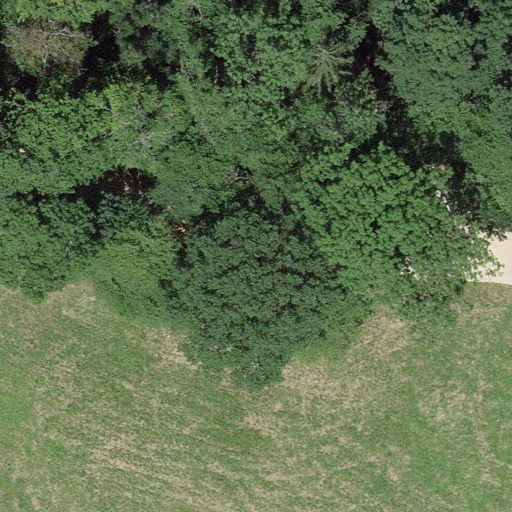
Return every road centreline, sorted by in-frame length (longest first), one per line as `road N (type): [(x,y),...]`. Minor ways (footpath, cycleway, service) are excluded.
road 1 (track): [(511,280),(259,237),(106,186),(0,134)]
road 2 (track): [(248,0),(431,194),(479,274)]
